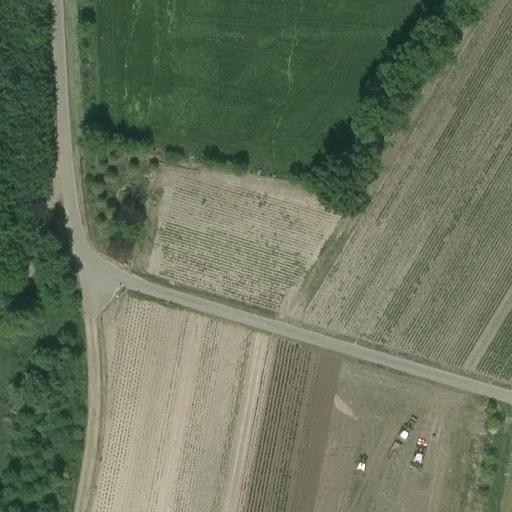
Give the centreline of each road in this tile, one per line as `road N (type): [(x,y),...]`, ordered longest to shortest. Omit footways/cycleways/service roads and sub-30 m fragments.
road 1 (track): [(76,511),(88,312),(98,275)]
road 2 (track): [(69,173),(16,291),(0,307)]
